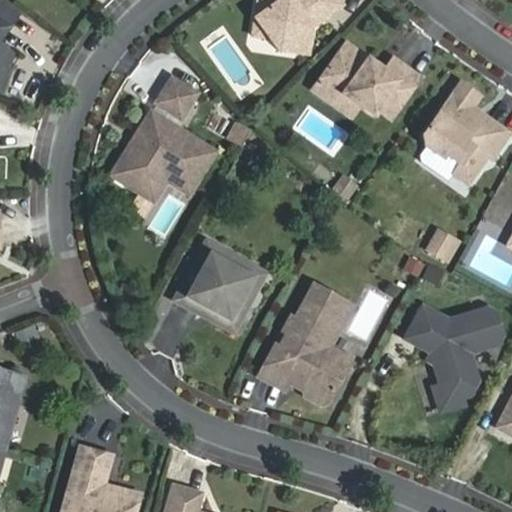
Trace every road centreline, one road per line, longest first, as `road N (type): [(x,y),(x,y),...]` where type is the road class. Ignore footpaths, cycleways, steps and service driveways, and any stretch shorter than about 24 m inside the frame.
road 1 (residential): [(451,511),(331,461),(212,427),(131,375),(69,278)]
road 2 (residential): [(69,278),(62,171),(84,90),(159,0)]
